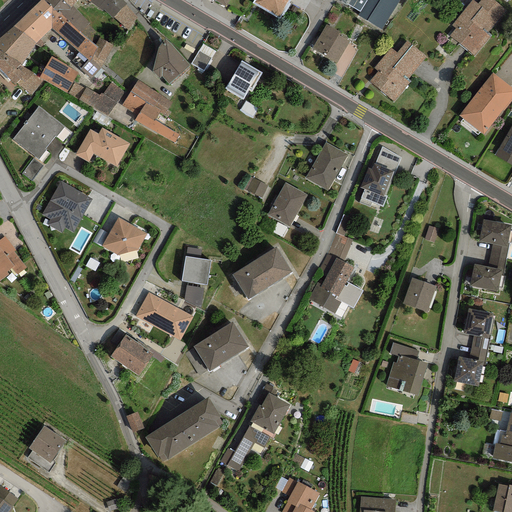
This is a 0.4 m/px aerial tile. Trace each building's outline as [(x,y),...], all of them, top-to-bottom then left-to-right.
[(43,0),(42,0),(12,26),(36,43),(51,28),(53,26),(51,25),(60,15),(43,0)] [(60,0),(43,0),(60,15),(61,13),(80,33),(89,24),(72,6),(70,8),(60,0)] [(60,0),(70,8),(72,6),(76,0),(60,0)] [(121,0),(90,0),(89,2),(102,11),(103,10),(112,18),(113,17),(126,4),(121,0)] [(289,0),(254,0),(253,2),(280,17),(289,0)] [(351,0),(349,4),(363,13),(361,16),(381,28),(398,0),(351,0)] [(506,10),(493,0),(480,0),(477,4),(473,0),(472,0),(451,25),(455,29),(449,36),(474,57),(492,35),(488,31),(506,10)] [(136,17),(126,4),(113,17),(127,30),(136,17)] [(53,26),(51,28),(79,52),(71,60),(91,79),(100,69),(113,45),(99,38),(95,46),(80,33),(61,13),(60,15),(51,25),(53,26)] [(350,39),(326,24),(312,48),(336,63),(350,39)] [(36,43),(12,26),(0,37),(0,50),(22,64),(36,43)] [(190,65),(165,39),(158,48),(152,71),(158,78),(161,75),(168,84),(190,65)] [(390,48),(373,68),(377,72),(369,81),(393,102),(411,81),(408,78),(426,57),(407,41),(396,53),(390,48)] [(203,44),(191,63),(204,71),(215,51),(203,44)] [(0,50),(0,70),(14,85),(17,83),(31,95),(43,80),(39,78),(21,66),(22,64),(0,50)] [(78,73),(51,57),(39,78),(43,80),(66,93),(78,73)] [(262,73),(240,61),(225,88),(243,99),(248,90),(251,92),(262,73)] [(511,99),(511,88),(492,73),(459,116),(484,135),(511,99)] [(171,102),(138,80),(121,106),(138,115),(134,120),(174,142),(178,135),(154,121),(159,113),(163,115),(171,102)] [(78,100),(85,89),(74,83),(68,94),(78,100)] [(124,92),(110,83),(102,94),(101,93),(98,95),(86,88),(85,89),(78,100),(108,117),(124,92)] [(245,101),(240,110),(253,116),(257,107),(245,101)] [(38,107),(25,123),(50,142),(55,137),(56,137),(64,127),(38,107)] [(50,142),(25,123),(12,139),(38,159),(46,149),(45,148),(50,142)] [(511,124),(494,155),(511,165),(511,124)] [(98,134),(89,129),(75,155),(88,162),(93,154),(116,167),(130,143),(101,127),(98,134)] [(348,155),(325,142),(305,178),(328,190),(348,155)] [(400,158),(382,147),(375,165),(373,163),(370,170),(368,169),(360,187),(364,189),(361,198),(382,206),(387,196),(385,195),(400,158)] [(34,158),(22,171),(31,179),(43,166),(34,158)] [(268,185),(252,178),(246,190),(261,198),(268,185)] [(92,199),(60,181),(41,214),(50,219),(46,225),(61,233),(64,228),(73,233),(92,199)] [(307,195),(285,183),(267,214),(289,226),(307,195)] [(146,233),(118,218),(101,247),(117,255),(137,250),(146,233)] [(511,225),(483,219),(479,241),(492,244),(507,246),(507,243),(511,225)] [(438,229),(429,226),(424,240),(433,242),(438,229)] [(343,262),(347,253),(352,240),(336,233),(331,246),(327,254),(343,262)] [(4,236),(0,239),(0,280),(9,274),(7,272),(11,269),(16,275),(25,268),(13,252),(15,250),(4,236)] [(509,243),(507,243),(507,246),(492,244),(488,267),(501,270),(500,275),(503,276),(509,243)] [(187,247),(182,281),(207,285),(211,261),(201,259),(202,249),(187,247)] [(275,247),(231,274),(247,300),(291,273),(275,247)] [(343,262),(327,254),(316,275),(320,277),(315,285),(308,300),(334,314),(340,302),(334,299),(335,296),(338,297),(346,282),(354,268),(343,262)] [(488,267),(473,264),(469,285),(498,291),(500,275),(501,270),(488,267)] [(436,286),(411,278),(402,304),(427,312),(436,286)] [(362,291),(346,282),(338,297),(335,296),(334,299),(340,302),(352,308),(362,291)] [(202,304),(205,287),(187,284),(183,301),(202,304)] [(193,317),(148,292),(135,317),(180,341),(193,317)] [(493,314),(468,309),(463,334),(473,336),(488,338),(493,314)] [(232,322),(193,346),(209,372),(248,348),(232,322)] [(153,354),(125,335),(110,356),(138,376),(153,354)] [(483,367),(488,338),(473,336),(469,359),(483,362),(482,367),(483,367)] [(393,343),(389,353),(398,356),(398,355),(416,360),(419,352),(393,343)] [(416,360),(398,355),(398,356),(395,363),(393,363),(385,386),(417,396),(428,364),(416,360)] [(469,359),(458,357),(453,381),(478,386),(482,367),(483,362),(469,359)] [(290,405),(268,393),(261,406),(259,405),(250,421),(273,434),(290,405)] [(208,398),(145,436),(161,463),(219,428),(218,426),(223,423),(208,398)] [(130,431),(142,429),(139,412),(128,413),(130,431)] [(511,413),(509,413),(505,432),(499,431),(497,444),(495,444),(492,458),(511,462),(511,413)] [(65,440),(43,426),(28,448),(50,463),(65,440)] [(270,438),(249,426),(234,452),(227,448),(220,461),(239,472),(251,451),(260,456),(270,438)] [(297,483),(289,478),(281,492),(289,496),(286,502),(287,502),(298,508),(300,504),(310,510),(319,493),(297,482),(297,483)] [(508,486),(498,484),(493,511),(499,511),(511,511),(511,485),(508,485),(508,486)] [(18,499),(0,485),(0,511),(9,511),(13,508),(12,507),(18,499)] [(394,511),(395,499),(360,497),(358,511),(363,511),(381,511),(394,511)] [(313,511),(310,510),(300,504),(298,508),(287,502),(281,511),(313,511)]
